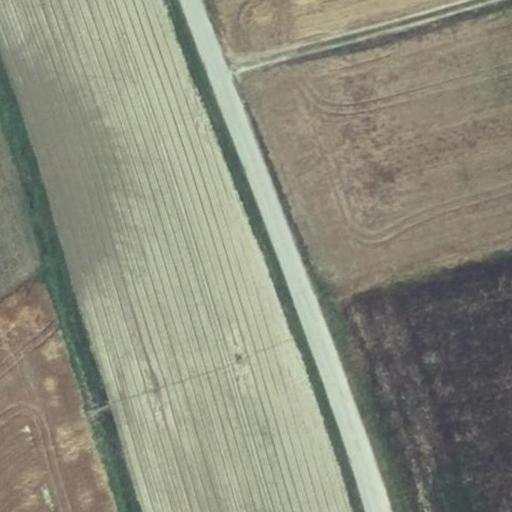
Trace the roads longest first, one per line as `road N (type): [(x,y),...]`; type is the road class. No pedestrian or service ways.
road 1 (tertiary): [(192,0),(380,511)]
road 2 (track): [(221,78),(479,0)]
